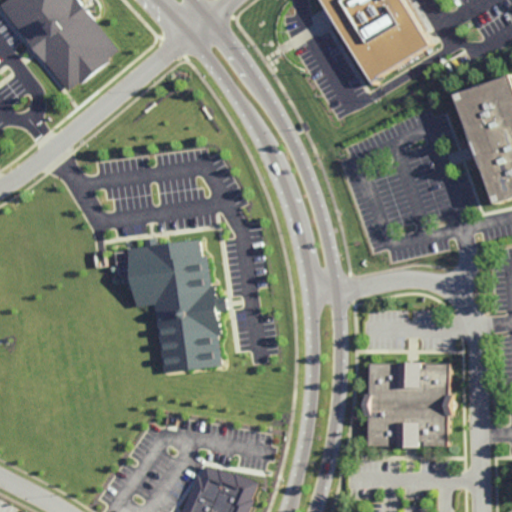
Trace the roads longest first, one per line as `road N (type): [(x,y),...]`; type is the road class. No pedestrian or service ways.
road 1 (tertiary): [(159,0),(265,137),(298,225),(312,372),(288,511)]
road 2 (tertiary): [(316,511),(339,400),(328,239),(288,127),(253,69),(195,0)]
road 3 (residential): [(484,511),(479,334),(465,304),(445,287),(412,279),(308,292)]
road 4 (residential): [(0,188),(26,176),(193,39)]
